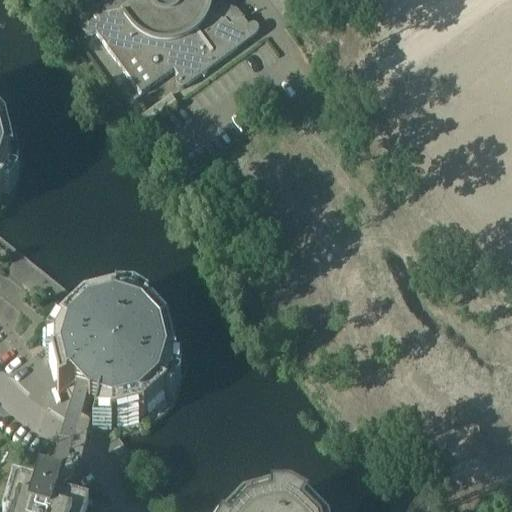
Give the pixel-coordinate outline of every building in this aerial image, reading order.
[(107,0),(82,19),(81,20),(80,21),(79,22),(79,24),(79,25),(79,28),(79,29),(79,30),(80,31),(81,33),(82,34),(84,36),(86,37),(88,37),(90,37),(93,37),(95,35),(140,96),(173,72),(178,79),(177,80),(176,81),(176,82),(175,83),(175,85),(176,86),(176,87),(177,88),(178,89),(179,90),(180,90),(182,90),(184,90),(185,89),(257,37),(258,36),(259,35),(259,33),(259,31),(259,30),(258,30),(258,29),(257,28),(256,27),(255,27),(254,26),(252,26),(251,27),(249,27),(248,28),(244,22),(245,22),(244,20),(232,29),(229,31),(228,30),(231,28),(231,27),(230,28),(225,23),(224,24),(218,19),(217,20),(210,16),(209,19),(208,18),(209,16),(210,13),(210,11),(211,8),(211,4),(211,3),(210,0),(107,0)] [(148,123),(176,104),(170,96),(143,116),(148,123)] [(0,199),(5,195),(2,193),(10,181),(10,166),(13,166),(6,134),(0,127),(0,199)] [(68,412),(71,413),(82,417),(96,421),(94,425),(96,425),(110,425),(110,428),(143,421),(167,398),(164,396),(172,383),(172,368),(176,368),(168,336),(145,312),(143,314),(131,307),(116,306),(116,303),(83,311),(59,334),(62,336),(54,348),(53,363),(51,363),(52,369),(59,397),(66,393),(71,401),(68,412)] [(77,511),(55,505),(59,492),(61,492),(62,489),(39,483),(34,499),(19,495),(14,511),(77,511)]
